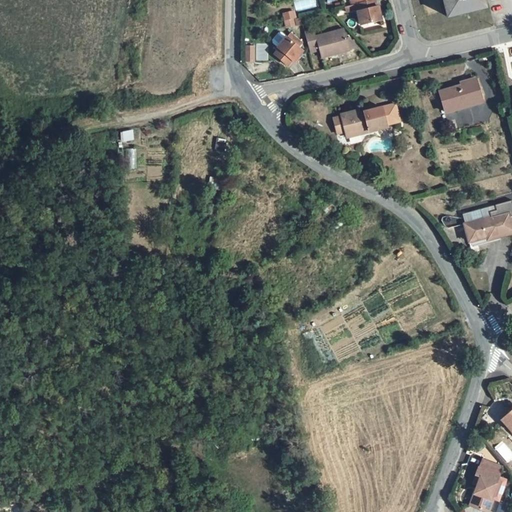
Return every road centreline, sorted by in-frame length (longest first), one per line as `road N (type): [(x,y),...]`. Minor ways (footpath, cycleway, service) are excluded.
road 1 (unclassified): [(252,103),(286,144),(412,220),(481,334)]
road 2 (unclassified): [(488,346),(435,511)]
road 3 (residential): [(252,103),(413,52)]
